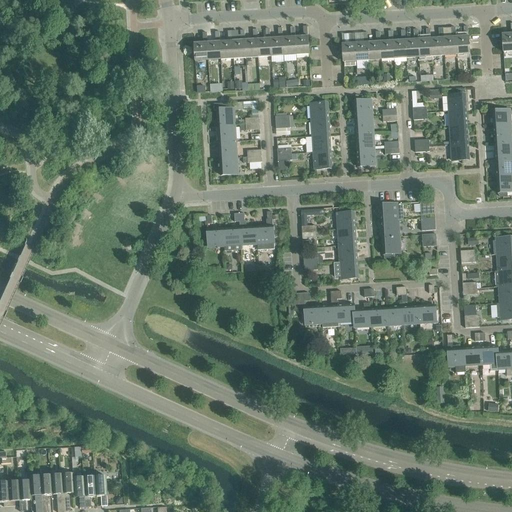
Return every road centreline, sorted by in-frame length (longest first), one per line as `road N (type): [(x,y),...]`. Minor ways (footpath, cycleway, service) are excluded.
road 1 (residential): [(452,279),(297,289),(289,190)]
road 2 (secondary): [(511,479),(383,458),(290,423)]
road 3 (secondary): [(280,457),(489,511)]
road 4 (secondary): [(97,374),(280,457)]
road 5 (secondary): [(290,423),(111,345)]
road 6 (residential): [(177,197),(168,23)]
road 7 (residential): [(111,345),(177,197)]
road 8 (secondary): [(111,345),(0,295)]
